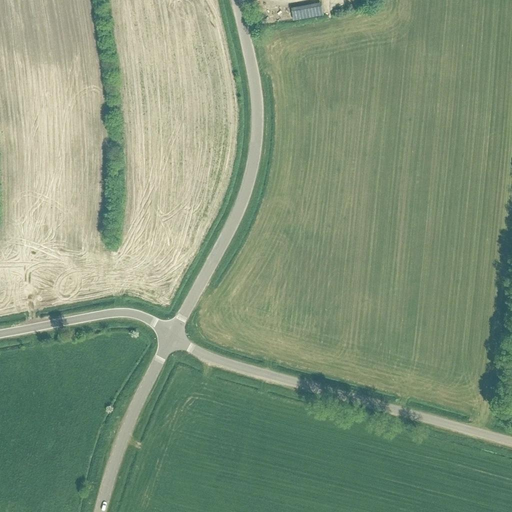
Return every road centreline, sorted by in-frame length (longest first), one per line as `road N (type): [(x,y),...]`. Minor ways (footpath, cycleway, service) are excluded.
road 1 (unclassified): [(171,334),(223,361),(511,441)]
road 2 (unclassified): [(171,334),(232,221),(253,157),(256,97),(236,0)]
road 3 (unclassified): [(99,511),(133,411),(171,334)]
road 4 (unclassified): [(171,334),(130,312),(0,332)]
